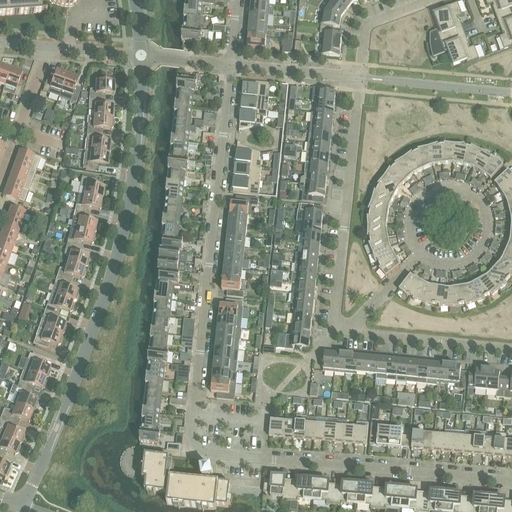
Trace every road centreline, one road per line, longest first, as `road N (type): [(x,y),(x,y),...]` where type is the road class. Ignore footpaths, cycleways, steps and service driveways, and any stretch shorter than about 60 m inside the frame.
road 1 (residential): [(511,481),(194,446),(230,65)]
road 2 (unclassified): [(24,508),(112,276),(131,200),(142,56)]
road 3 (residential): [(341,333),(331,332),(358,77)]
road 4 (residential): [(410,242),(410,211),(432,188),(477,196),(490,226),(478,255),(449,267),(420,256)]
road 5 (residential): [(511,351),(341,333)]
road 6 (residential): [(358,77),(511,92)]
road 7 (residential): [(358,77),(230,65)]
road 8 (residential): [(358,77),(366,25),(428,0)]
